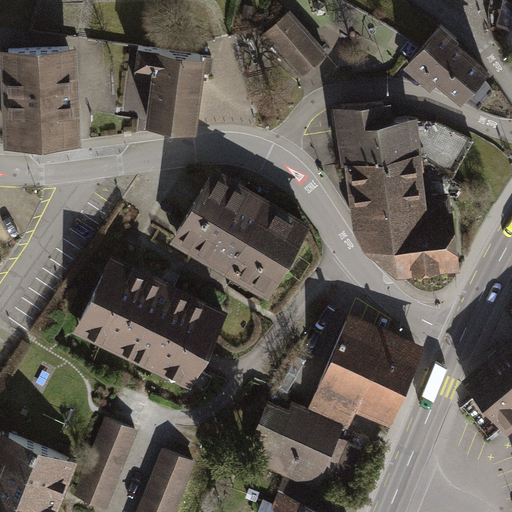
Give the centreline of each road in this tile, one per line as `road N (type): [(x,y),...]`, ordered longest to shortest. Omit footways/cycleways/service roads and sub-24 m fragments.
road 1 (residential): [(277,164),(235,149),(83,169),(0,168)]
road 2 (residential): [(511,131),(403,90),(370,87),(331,94),(306,113),(277,164)]
road 3 (residential): [(465,334),(381,290),(302,184),(277,164)]
road 4 (secondary): [(465,334),(401,482)]
